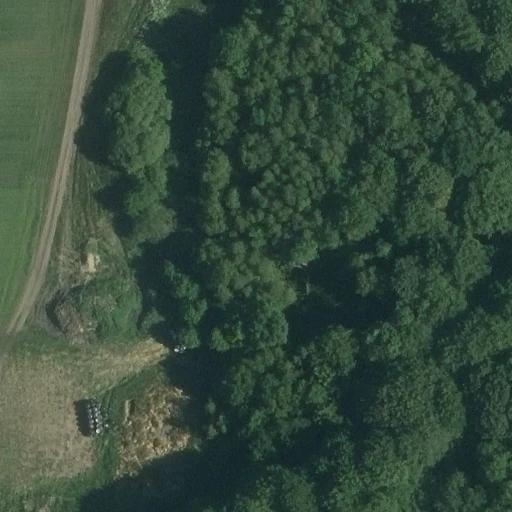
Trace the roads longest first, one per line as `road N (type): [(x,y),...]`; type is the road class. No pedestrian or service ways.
road 1 (track): [(5,511),(93,315),(100,270),(88,95),(120,0)]
road 2 (track): [(511,270),(399,401),(237,511)]
